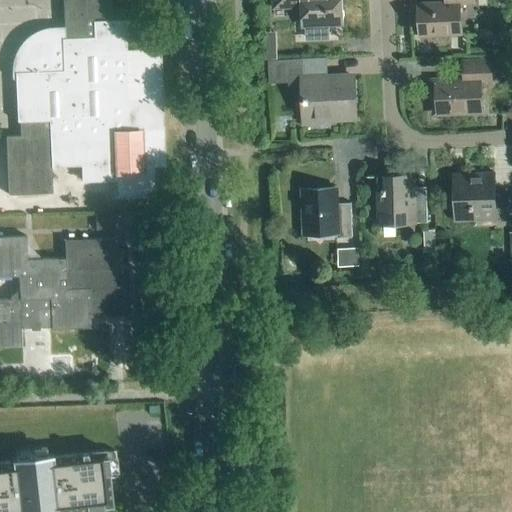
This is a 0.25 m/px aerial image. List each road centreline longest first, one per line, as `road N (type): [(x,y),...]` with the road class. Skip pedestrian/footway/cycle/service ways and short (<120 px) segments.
road 1 (residential): [(219,511),(200,0)]
road 2 (residential): [(387,0),(391,119),(399,136)]
